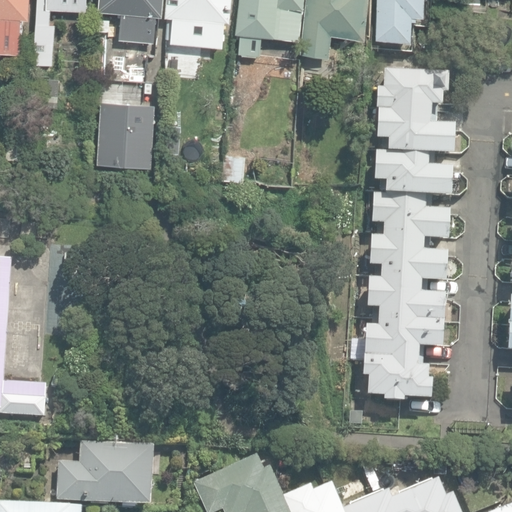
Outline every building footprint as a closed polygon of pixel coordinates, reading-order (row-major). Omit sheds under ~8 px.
[(0,0),(0,52),(20,53),(22,18),(29,18),(29,0),(0,0)] [(36,0),(33,64),(52,65),(55,24),(50,24),(51,8),(86,10),(87,0),(36,0)] [(117,38),(152,41),(154,15),(159,16),(160,0),(97,0),(97,11),(119,12),(117,38)] [(230,0),(166,0),(166,15),(172,15),(170,43),(223,47),(225,21),(229,21),(230,0)] [(238,53),(259,55),(261,36),(299,40),(303,0),(238,0),(236,33),(240,33),(238,53)] [(300,68),(312,69),(314,55),(328,57),(331,34),(363,38),(366,0),(306,0),(300,53),(302,53),(300,68)] [(377,0),(375,37),(409,39),(410,13),(422,14),(422,0),(377,0)] [(108,31),(109,19),(100,18),(99,30),(108,31)] [(453,128),(435,127),(436,107),(441,107),(442,94),(446,95),(448,76),(385,72),(384,91),(379,90),(376,141),(389,142),(388,154),(376,154),(374,183),(387,184),(386,196),(374,195),(372,226),(384,226),(383,238),(372,238),(370,267),(381,268),(380,280),(369,280),(368,309),(379,310),(378,328),(366,327),(363,378),(369,378),(368,396),(384,397),(384,402),(403,403),(403,398),(430,400),(431,381),(428,381),(428,368),(422,368),(423,347),(441,348),(444,295),(421,294),(422,281),(445,282),(447,253),(424,252),(424,240),(447,241),(449,212),(424,210),(425,197),(449,199),(451,170),(427,169),(428,155),(452,157),(453,128)] [(150,165),(154,103),(100,100),(96,162),(150,165)] [(27,161),(29,138),(10,135),(8,159),(27,161)] [(225,175),(244,177),(245,155),(227,154),(225,175)] [(262,401),(288,401),(288,389),(262,390),(262,401)] [(2,413),(45,415),(46,396),(3,394),(2,413)] [(57,499),(151,506),(156,446),(82,441),(80,463),(60,461),(57,499)] [(287,511),(269,470),(264,471),(256,455),(194,483),(206,511),(217,511),(224,509),(224,511),(287,511)] [(343,511),(459,511),(452,495),(445,498),(437,480),(432,482),(432,480),(398,493),(400,496),(392,499),(389,491),(384,493),(382,490),(350,504),(350,507),(343,511)] [(343,511),(332,484),(314,491),(312,486),(283,498),(289,511),(343,511)] [(0,511),(82,511),(83,505),(0,500),(0,511)]
